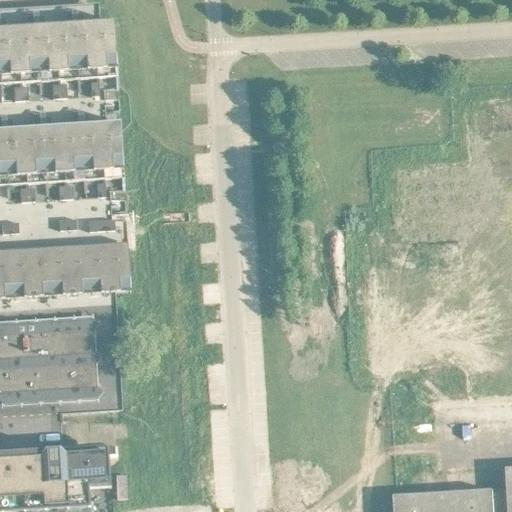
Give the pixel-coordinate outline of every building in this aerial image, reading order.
[(0,409),(111,406),(107,293),(118,293),(109,4),(0,7),(0,409)] [(131,245),(110,247),(114,294),(134,292),(131,245)] [(53,428),(54,448),(70,447),(69,427),(53,428)] [(25,465),(24,461),(0,462),(0,511),(56,511),(93,510),(92,489),(113,488),(112,458),(120,457),(119,446),(87,448),(87,457),(68,458),(67,457),(63,452),(48,453),(44,458),(44,463),(25,465)] [(395,511),(511,511),(511,468),(506,468),(507,489),(437,493),(394,496),(395,504),(395,511)]
